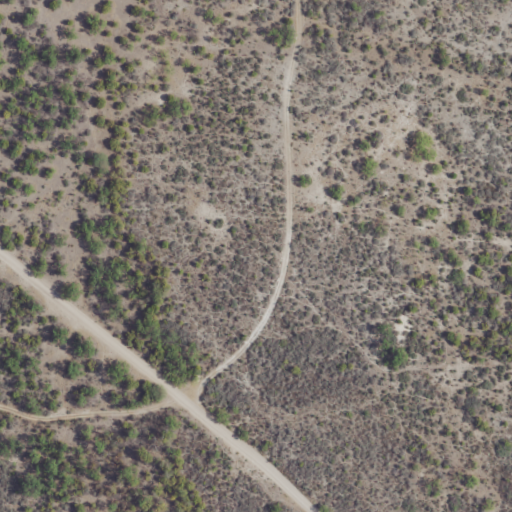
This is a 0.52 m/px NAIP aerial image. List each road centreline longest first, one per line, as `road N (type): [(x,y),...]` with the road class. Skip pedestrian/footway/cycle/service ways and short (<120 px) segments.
road 1 (residential): [(511,359),(246,381),(87,416),(32,418),(0,404)]
road 2 (residential): [(376,370),(357,337),(304,286),(295,257),(292,102),(306,36),(303,0)]
road 3 (residential): [(208,392),(274,319),(295,257)]
